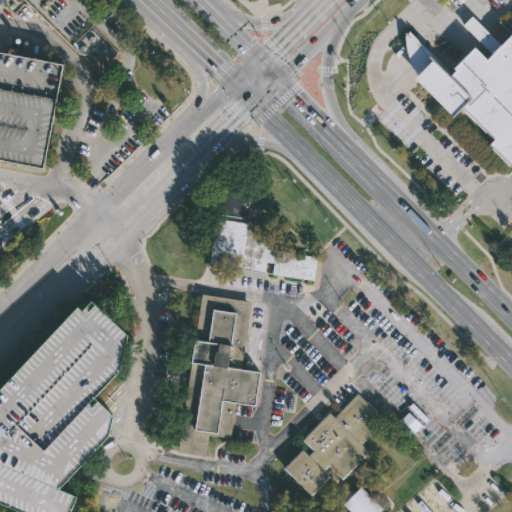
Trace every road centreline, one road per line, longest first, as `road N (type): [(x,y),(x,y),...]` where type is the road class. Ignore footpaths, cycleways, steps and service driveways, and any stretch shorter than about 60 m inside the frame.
road 1 (trunk): [(256,101),(486,333)]
road 2 (secondary): [(191,129),(0,308)]
road 3 (residential): [(131,447),(147,324),(136,270),(117,235)]
road 4 (secondary): [(0,352),(117,235)]
road 5 (trunk): [(355,160),(327,79),(345,13)]
road 6 (secondary): [(117,235),(211,145)]
road 7 (secondary): [(325,0),(237,83)]
